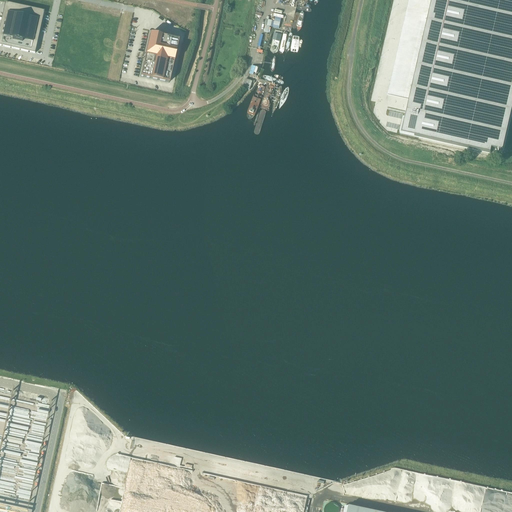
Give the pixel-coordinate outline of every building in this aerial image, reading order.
[(404,119),(401,133),(413,136),(490,154),(491,149),(503,151),(511,108),(511,0),(431,0),(409,102),(410,102),(409,106),(408,106),(407,111),(408,112),(408,115),(406,115),(405,120),(404,119)] [(0,45),(35,53),(40,31),(44,11),(5,2),(4,5),(3,13),(1,20),(1,23),(0,23),(0,25),(0,45)] [(282,32),(274,30),(270,47),(270,48),(269,53),(277,55),(282,32)] [(160,36),(150,33),(145,56),(146,57),(146,58),(146,59),(144,61),(141,76),(163,81),(166,81),(169,82),(170,79),(179,40),(175,39),(162,36),(160,36)] [(247,80),(245,80),(244,85),(243,87),(243,88),(246,89),(249,91),(252,82),(247,80)]
